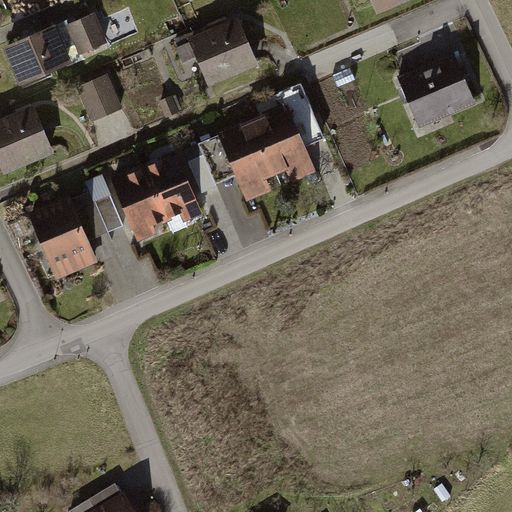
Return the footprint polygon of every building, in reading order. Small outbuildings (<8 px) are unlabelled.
[(372,0),(380,17),(417,0),(372,0)] [(80,55),(110,42),(98,14),(68,27),(80,55)] [(211,89),(261,68),(240,19),(229,23),(226,18),(207,26),(209,31),(189,39),(211,89)] [(55,27),(5,50),(20,83),(70,60),(55,27)] [(399,71),(424,130),(477,107),(453,49),(399,71)] [(79,90),(94,123),(124,109),(109,76),(79,90)] [(293,183),(320,171),(309,147),(316,144),(327,139),(301,82),(280,92),(286,104),(222,132),(200,142),(217,180),(226,176),(235,172),(248,201),(275,189),(269,177),(287,169),(293,183)] [(56,151),(34,106),(0,121),(0,164),(4,173),(56,151)] [(134,169),(113,178),(140,243),(159,235),(155,229),(184,217),(186,221),(206,213),(180,151),(158,160),(134,169)] [(57,280),(98,265),(74,200),(33,215),(57,280)] [(139,511),(126,490),(91,511),(139,511)]
